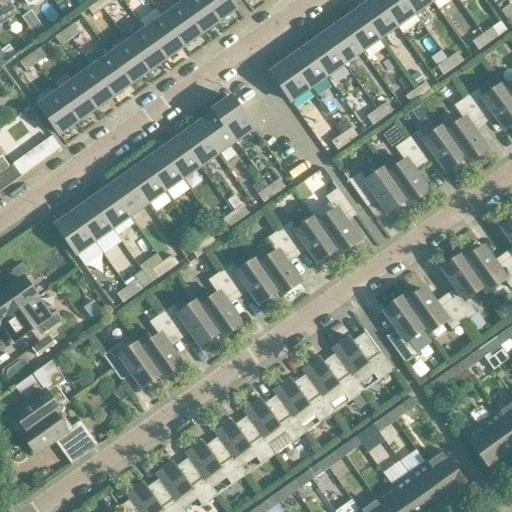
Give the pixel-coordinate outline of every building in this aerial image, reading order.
[(111,0),(97,0),(97,1),(103,9),(113,2),(111,0)] [(201,35),(219,22),(203,0),(188,0),(181,6),(201,35)] [(203,0),(219,22),(237,9),(229,0),(203,0)] [(378,0),(374,0),(359,11),(380,40),(397,27),(378,0)] [(404,0),(378,0),(397,27),(415,14),(404,0)] [(431,0),(404,0),(415,14),(433,2),(431,0)] [(59,8),(66,18),(76,11),(69,1),(59,8)] [(103,9),(97,1),(87,8),(93,16),(103,9)] [(181,6),(163,18),(183,47),(201,35),(181,6)] [(359,11),(341,23),(362,52),(380,40),(359,11)] [(166,60),(183,47),(163,18),(145,31),(166,60)] [(501,22),(496,26),(502,34),(507,31),(501,22)] [(75,23),(65,31),(72,39),(81,32),(75,23)] [(341,23),(324,36),(344,65),(362,52),(341,23)] [(39,24),(31,30),(38,40),(47,34),(39,24)] [(492,28),(482,35),(489,44),(498,37),(492,28)] [(72,39),(65,31),(55,38),(62,46),(72,39)] [(145,31),(127,44),(148,72),(166,60),(145,31)] [(473,42),(479,51),(489,44),(482,35),(473,42)] [(324,36),(306,48),(326,77),(344,65),(324,36)] [(130,85),(148,72),(127,44),(110,56),(130,85)] [(306,48),(288,61),(309,90),(326,77),(306,48)] [(40,49),(30,56),(36,64),(46,57),(40,49)] [(0,50),(0,69),(3,67),(9,63),(2,53),(0,50)] [(457,53),(447,60),(453,69),(463,62),(457,53)] [(36,64),(30,56),(20,63),(27,72),(36,64)] [(110,56),(92,69),(112,98),(130,85),(110,56)] [(437,67),(443,76),(453,69),(447,60),(437,67)] [(288,61),(270,74),(291,103),(309,90),(288,61)] [(95,110),(112,98),(92,69),(74,81),(95,110)] [(74,81),(56,94),(77,123),(95,110),(74,81)] [(426,83),(416,90),(422,99),(432,92),(426,83)] [(511,131),(511,101),(504,91),(501,86),(484,98),(477,89),(465,98),(481,120),(492,112),(505,130),(509,127),(511,131)] [(406,97),(412,106),(422,99),(416,90),(406,97)] [(59,135),(77,123),(56,94),(39,107),(59,135)] [(254,129),(233,100),(232,98),(213,112),(214,114),(215,113),(236,142),(254,129)] [(470,127),(481,120),(465,98),(454,106),(464,120),(447,132),(446,133),(468,164),(472,161),(473,163),(474,162),(473,161),(487,150),(470,127)] [(387,103),(377,110),(383,119),(393,112),(387,103)] [(425,104),(413,112),(421,122),(432,114),(425,104)] [(367,117),(373,126),(383,119),(377,110),(367,117)] [(214,114),(198,125),(218,154),(236,142),(215,113),(214,114)] [(331,120),(323,126),(332,138),(339,133),(331,120)] [(198,125),(180,138),(200,167),(218,154),(198,125)] [(446,133),(447,132),(443,127),(425,140),(419,131),(407,140),(422,162),(433,154),(446,172),(450,169),(454,174),(468,164),(446,133)] [(352,128),(342,135),(348,144),(358,137),(352,128)] [(342,135),(332,142),(338,151),(348,144),(342,135)] [(180,138),(162,151),(183,180),(200,167),(180,138)] [(412,169),(422,162),(407,140),(395,148),(405,162),(388,174),(387,175),(409,206),(413,203),(414,205),(415,204),(414,202),(428,192),(412,169)] [(162,151),(144,163),(165,192),(183,180),(162,151)] [(0,159),(0,192),(22,176),(13,165),(9,168),(2,158),(0,159)] [(144,163),(127,176),(147,205),(165,192),(144,163)] [(388,174),(385,169),(367,182),(360,173),(349,181),(345,174),(344,175),(367,208),(368,208),(365,202),(375,195),(388,214),(392,211),(395,215),(409,206),(387,175),(388,174)] [(127,176),(109,188),(129,217),(147,205),(127,176)] [(279,180),(269,187),(275,196),(285,188),(279,180)] [(335,212),(318,224),(339,255),(343,252),(345,254),(344,252),(358,242),(342,219),(352,211),(356,217),(356,216),(333,183),(332,183),(337,190),(325,198),(335,212)] [(275,196),(269,187),(258,195),(264,203),(275,196)] [(109,188),(91,201),(112,230),(129,217),(109,188)] [(91,201),(73,214),(94,243),(112,230),(91,201)] [(235,211),(233,213),(239,221),(249,214),(243,206),(235,211)] [(233,213),(223,220),(229,228),(239,221),(233,213)] [(76,255),(94,243),(73,214),(56,226),(76,255)] [(325,265),(339,255),(318,224),(317,224),(314,219),(297,231),(291,222),(278,231),(294,253),(305,245),(318,263),(322,260),(325,265)] [(511,242),(511,255),(507,259),(511,266),(511,220),(502,228),(511,242)] [(204,223),(193,231),(201,243),(211,236),(212,235),(204,223)] [(283,260),(294,253),(278,231),(267,239),(277,253),(260,265),(259,266),(281,297),(284,294),(286,296),(287,295),(285,294),(300,283),(283,260)] [(211,236),(201,243),(207,251),(217,244),(211,236)] [(191,250),(197,258),(207,251),(201,243),(191,250)] [(511,289),(511,288),(511,266),(507,259),(496,267),(483,249),(479,251),(476,247),(461,257),(483,288),(486,293),(504,280),(511,289)] [(172,256),(162,263),(168,271),(178,264),(172,256)] [(459,293),(448,301),(464,323),(476,314),(466,300),(483,288),(461,257),(458,259),(457,257),(456,258),(457,260),(443,270),(459,293)] [(232,264),(220,273),(235,294),(246,287),(259,305),(263,302),(267,307),(281,297),(259,266),(260,265),(256,260),(239,273),(232,264)] [(152,270),(158,278),(168,271),(162,263),(152,270)] [(0,296),(0,324),(37,299),(23,280),(30,275),(23,264),(1,280),(8,290),(0,296)] [(224,302),(235,294),(220,273),(208,281),(218,295),(201,307),(200,308),(222,338),(226,336),(227,338),(228,337),(227,335),(241,325),(224,302)] [(137,281),(127,288),(133,296),(143,289),(137,281)] [(117,295),(123,303),(133,296),(127,288),(117,295)] [(452,331),(464,323),(448,301),(438,308),(425,290),(420,293),(417,288),(402,299),(424,330),(425,329),(429,334),(445,322),(452,331)] [(37,299),(0,324),(0,325),(9,338),(11,337),(15,343),(35,328),(43,339),(64,323),(57,313),(50,317),(37,299)] [(407,342),(424,330),(402,299),(399,301),(398,299),(397,300),(399,301),(384,312),(401,335),(391,342),(387,337),(386,337),(410,371),(410,370),(406,364),(417,356),(407,342)] [(173,306),(161,315),(176,336),(188,328),(200,347),(205,344),(208,348),(222,338),(200,308),(201,307),(198,302),(180,315),(173,306)] [(166,344),(176,336),(161,315),(150,323),(159,337),(143,349),(142,349),(163,380),(167,378),(168,379),(169,379),(168,377),(182,367),(166,344)] [(394,371),(364,330),(363,331),(365,333),(353,342),(349,337),(332,349),(336,354),(358,386),(375,374),(380,381),(394,371)] [(511,337),(507,330),(495,339),(500,346),(511,337)] [(55,344),(49,336),(31,349),(37,357),(55,344)] [(500,346),(495,339),(484,347),(489,354),(500,346)] [(129,370),(140,385),(142,388),(146,385),(149,390),(157,385),(163,380),(142,349),(143,349),(139,344),(121,357),(115,347),(103,356),(122,383),(123,382),(119,377),(129,370)] [(75,349),(66,356),(70,362),(80,356),(75,349)] [(303,370),(306,375),(329,407),(346,395),(351,402),(363,393),(358,386),(336,354),(323,363),(319,358),(303,370)] [(474,354),(462,362),(467,369),(479,361),(474,354)] [(26,391),(33,401),(15,414),(18,418),(13,422),(23,436),(54,415),(59,411),(67,405),(55,387),(65,380),(52,362),(19,385),(15,388),(20,395),(26,391)] [(467,369),(462,362),(450,370),(456,378),(467,369)] [(456,378),(451,381),(457,390),(473,378),(467,369),(456,378)] [(273,390),(277,396),(300,428),(316,416),(321,423),(334,414),(329,407),(306,375),(294,384),(290,379),(281,385),(273,390)] [(423,390),(429,397),(440,389),(438,385),(435,381),(423,390)] [(121,403),(130,396),(123,387),(114,394),(121,403)] [(261,399),(244,411),(248,417),(275,455),(297,440),(304,434),(300,428),(277,396),(264,405),(261,399)] [(363,396),(356,401),(364,413),(371,407),(363,396)] [(412,398),(400,406),(405,413),(417,405),(412,398)] [(511,401),(496,413),(511,435),(511,401)] [(54,415),(23,436),(25,439),(23,441),(24,442),(26,440),(36,454),(55,441),(71,465),(98,446),(81,421),(71,428),(60,411),(59,411),(54,415)] [(511,435),(496,413),(479,425),(503,458),(506,456),(511,451),(511,435)] [(215,432),(218,437),(241,469),(258,457),(263,464),(275,455),(248,417),(235,426),(231,420),(215,432)] [(385,417),(373,425),(379,432),(390,424),(385,417)] [(379,432),(373,425),(362,433),(367,441),(379,432)] [(487,469),(502,459),(503,458),(479,425),(463,436),(486,468),(487,469)] [(304,434),(297,440),(304,450),(312,444),(304,434)] [(185,453),(189,458),(212,490),(228,478),(233,485),(246,476),(241,469),(218,437),(206,446),(202,441),(185,453)] [(352,440),(340,449),(345,456),(357,448),(352,440)] [(345,456),(340,449),(328,457),(334,465),(345,456)] [(426,463),(449,496),(452,494),(466,484),(443,451),(426,463)] [(216,497),(212,490),(189,458),(176,467),(173,462),(156,474),(160,479),(182,511),(199,499),(204,506),(216,497)] [(410,474),(433,508),(434,508),(446,498),(449,496),(426,463),(410,474)] [(319,464),(307,472),(312,480),(324,471),(319,464)] [(312,480),(307,472),(295,481),(300,488),(312,480)] [(393,486),(411,511),(427,511),(428,511),(430,510),(433,508),(410,474),(401,480),(393,486)] [(126,495),(130,500),(138,511),(183,511),(182,511),(160,479),(147,488),(143,483),(126,495)] [(290,484),(274,496),(279,503),(295,492),(290,484)] [(376,498),(386,511),(411,511),(393,486),(376,498)] [(279,503),(274,496),(262,504),(267,511),(279,503)] [(359,510),(360,511),(386,511),(376,498),(359,510)] [(138,511),(130,500),(118,508),(120,511),(138,511)] [(353,500),(335,511),(360,511),(359,510),(353,500)]
